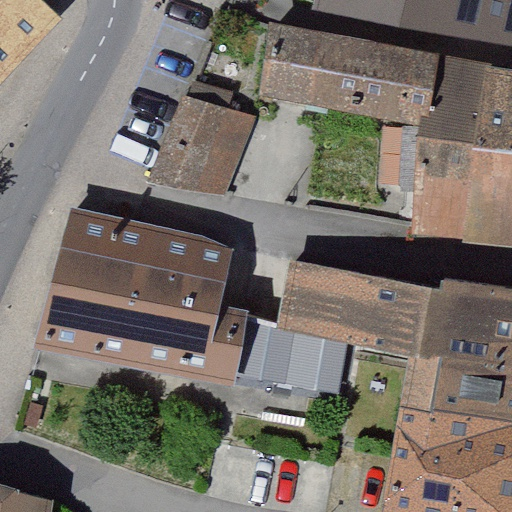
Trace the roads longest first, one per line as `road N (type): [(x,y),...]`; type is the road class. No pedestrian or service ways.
road 1 (residential): [(511,265),(31,180)]
road 2 (residential): [(511,50),(255,0)]
road 3 (unclassified): [(31,180),(110,26),(112,0)]
road 4 (residential): [(0,445),(149,511)]
